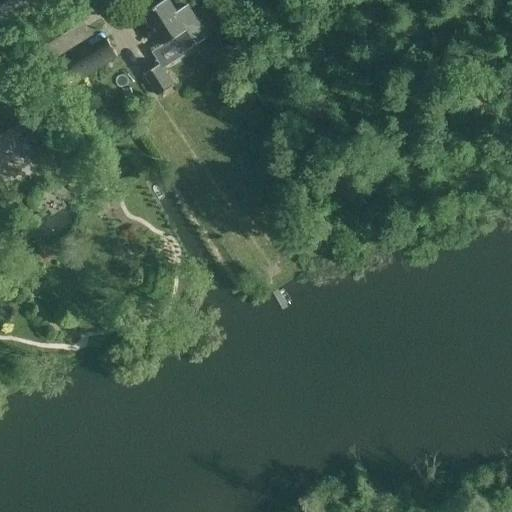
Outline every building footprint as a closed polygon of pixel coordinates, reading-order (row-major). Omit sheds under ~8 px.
[(177,36),(186,51),(208,38),(187,5),(176,12),(168,0),(164,0),(144,13),(164,45),(177,36)] [(35,32),(52,59),(93,34),(76,6),(35,32)] [(81,80),(118,56),(108,39),(70,63),(81,80)] [(90,39),(81,44),(84,49),(93,44),(90,39)] [(215,45),(209,59),(225,65),(230,51),(215,45)] [(68,61),(63,64),(71,77),(76,74),(68,61)] [(160,64),(144,73),(155,90),(158,94),(173,85),(170,81),(166,73),(160,64)] [(45,150),(31,129),(12,99),(0,106),(0,149),(16,139),(30,160),(45,150)]
